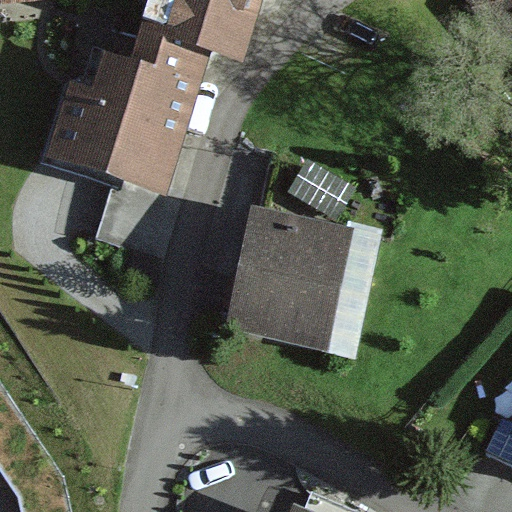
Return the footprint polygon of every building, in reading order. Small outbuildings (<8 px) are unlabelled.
[(157,0),(147,39),(204,55),(240,65),(258,0),(157,0)] [(511,0),(485,0),(511,32),(511,0)] [(137,26),(105,28),(107,61),(138,60),(137,26)] [(165,191),(204,55),(147,39),(135,79),(108,71),(97,109),(74,102),(57,161),(165,191)] [(371,249),(264,228),(242,340),(349,361),(371,249)] [(0,511),(21,511),(0,476),(0,511)]
